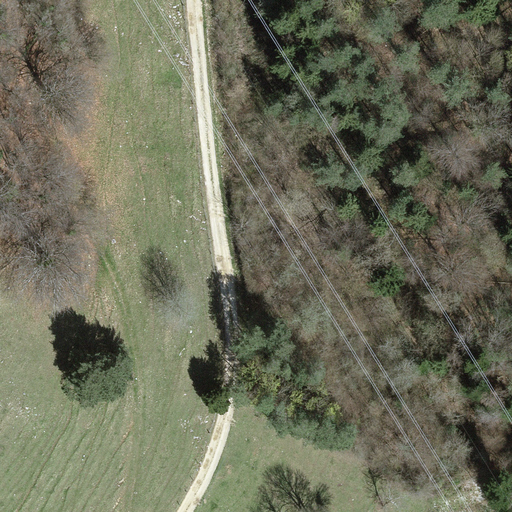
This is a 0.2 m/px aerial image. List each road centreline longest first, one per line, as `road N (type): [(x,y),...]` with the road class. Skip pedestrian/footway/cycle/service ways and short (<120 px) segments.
road 1 (track): [(7,0),(42,133),(122,301),(138,400),(127,511)]
road 2 (track): [(194,0),(232,362),(221,437),(189,511)]
